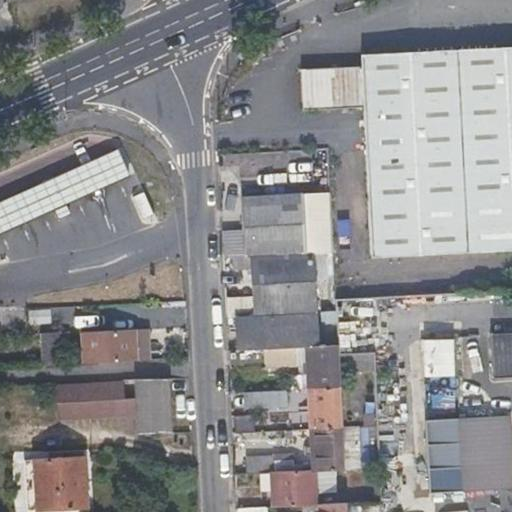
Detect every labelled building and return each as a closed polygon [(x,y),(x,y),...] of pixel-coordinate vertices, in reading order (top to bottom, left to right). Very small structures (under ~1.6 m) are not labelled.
[(511,43),(355,55),(355,61),(356,67),(293,71),(295,110),(358,106),(368,259),(511,249),(511,43)] [(99,159),(56,178),(69,206),(112,187),(99,159)] [(55,176),(42,182),(43,184),(56,212),(65,230),(78,224),(69,206),(56,178),(55,176)] [(56,212),(43,184),(1,203),(13,231),(56,212)] [(250,254),(252,286),(254,313),(236,314),(238,346),(294,343),(309,343),(335,341),(335,331),(321,331),(320,324),(314,325),(310,251),(304,251),(301,192),(241,195),(243,254),(250,254)] [(323,316),(334,316),(332,286),(321,287),(323,316)] [(144,326),(134,327),(135,358),(145,358),(144,326)] [(84,361),(135,358),(134,327),(83,330),(84,361)] [(511,330),(490,332),(492,375),(511,374),(511,330)] [(59,348),(64,348),(69,347),(69,331),(40,333),(41,359),(59,358),(59,348)] [(425,378),(459,377),(457,339),(424,340),(425,378)] [(336,353),(335,341),(309,343),(310,358),(300,359),(300,371),(311,370),(311,385),(338,383),(337,370),(336,353)] [(294,362),(294,343),(238,346),(227,347),(228,364),(259,362),(259,364),(294,362)] [(336,353),(337,370),(372,367),(371,351),(336,353)] [(113,410),(112,392),(111,375),(54,378),(55,413),(113,410)] [(169,378),(152,377),(134,375),(137,432),(171,432),(169,378)] [(339,424),(338,383),(311,385),(314,428),(340,427),(339,424)] [(428,388),(427,408),(457,409),(458,389),(428,388)] [(290,390),(245,391),(245,409),(290,408),(290,390)] [(431,492),(511,490),(511,416),(430,418),(431,492)] [(375,423),(339,424),(340,427),(314,428),(316,468),(377,466),(375,423)] [(245,472),(270,471),(301,469),(299,453),(244,455),(245,472)] [(32,492),(33,507),(84,504),(81,455),(22,458),(24,493),(32,492)] [(301,469),(270,471),(272,505),(315,502),(312,469),(301,469)] [(24,508),(33,507),(32,492),(24,493),(24,508)] [(317,511),(344,511),(344,501),(317,502),(317,511)]
